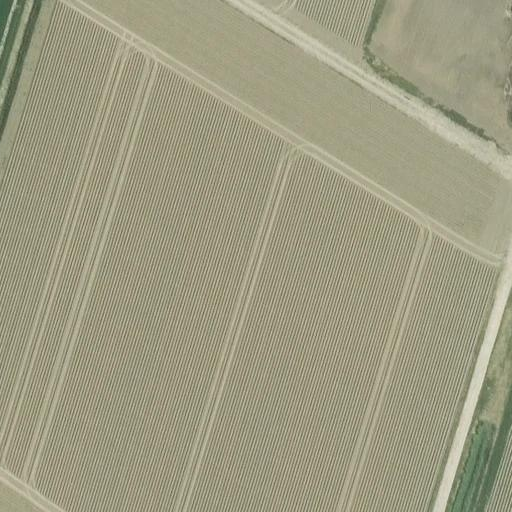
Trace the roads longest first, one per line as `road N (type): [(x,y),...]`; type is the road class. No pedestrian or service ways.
road 1 (track): [(511,181),(225,0)]
road 2 (track): [(438,511),(511,259)]
